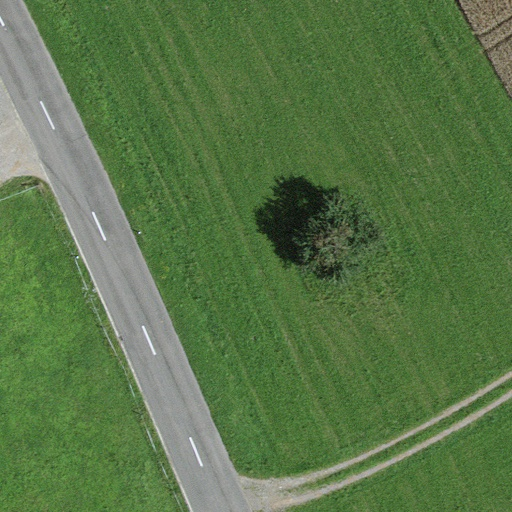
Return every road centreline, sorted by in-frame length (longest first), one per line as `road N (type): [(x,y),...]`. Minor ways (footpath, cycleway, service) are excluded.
road 1 (tertiary): [(0,16),(217,511)]
road 2 (track): [(215,507),(304,489),(436,429),(511,379)]
